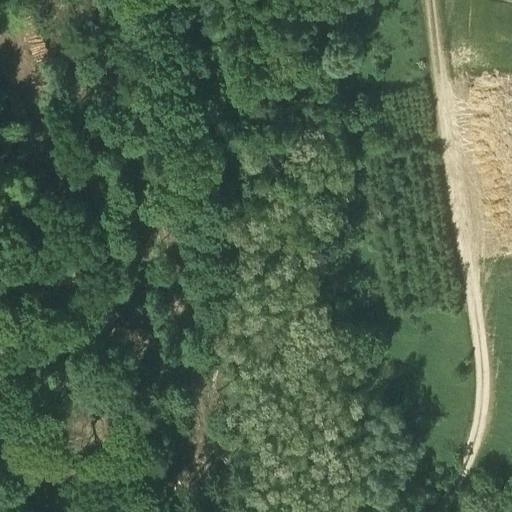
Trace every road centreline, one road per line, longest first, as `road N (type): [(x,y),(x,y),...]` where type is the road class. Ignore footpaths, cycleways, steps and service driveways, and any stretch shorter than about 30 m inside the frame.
road 1 (track): [(397,511),(464,373),(472,324),(437,0)]
road 2 (track): [(13,0),(99,220),(106,458),(116,511)]
